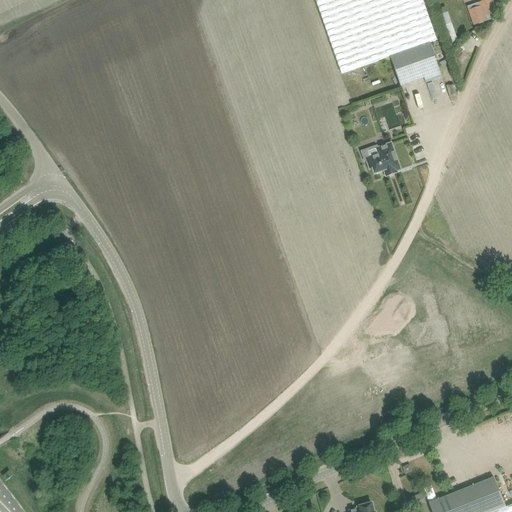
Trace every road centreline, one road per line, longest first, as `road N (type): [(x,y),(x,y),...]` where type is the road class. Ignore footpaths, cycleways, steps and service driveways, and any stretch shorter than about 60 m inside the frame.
road 1 (tertiary): [(184,511),(175,501),(141,321),(122,272),(68,191),(50,187)]
road 2 (track): [(414,225),(376,292),(321,362),(252,427),(171,483)]
road 3 (tertiary): [(511,394),(368,451),(245,511)]
road 4 (track): [(511,9),(478,69),(414,225)]
